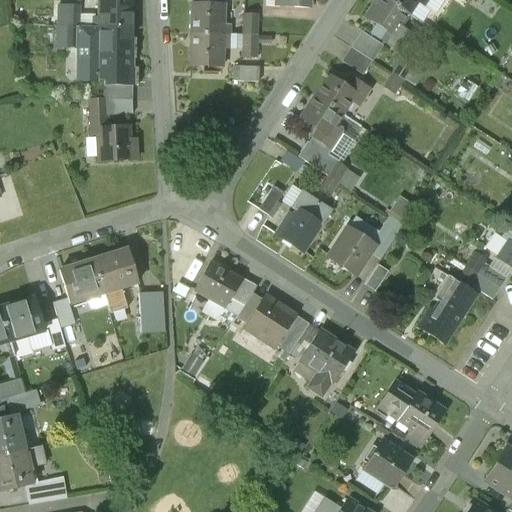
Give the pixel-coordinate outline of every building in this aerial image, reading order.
[(130,0),(97,0),(98,23),(90,23),(90,27),(129,28),(130,28),(130,0)] [(279,0),(279,7),(310,9),(310,0),(279,0)] [(409,16),(384,0),(375,0),(365,18),(382,29),(376,38),(396,51),(408,33),(401,28),(409,16)] [(384,0),(409,16),(417,4),(424,8),(428,0),(384,0)] [(223,4),(191,3),(190,34),(229,35),(229,31),(222,31),(223,4)] [(79,5),(65,4),(65,27),(79,27),(79,5)] [(256,15),(243,15),(242,36),(256,36),(256,28),(256,20),(256,15)] [(264,20),(256,20),(256,28),(264,28),(264,20)] [(79,27),(65,27),(65,47),(78,48),(78,57),(82,57),(81,81),(104,81),(104,86),(132,87),(133,85),(138,85),(138,67),(131,67),(131,58),(134,58),(134,37),(129,37),(129,28),(90,27),(79,27)] [(229,35),(190,34),(189,64),(221,65),(222,46),(229,46),(229,35)] [(256,36),(242,36),(242,56),(256,57),(256,36)] [(259,68),(233,67),(232,83),(259,84),(259,68)] [(345,87),(327,75),(313,96),(344,116),(352,103),(359,108),(371,90),(351,77),(345,87)] [(392,76),(383,89),(393,96),(402,83),(392,76)] [(132,87),(104,86),(103,100),(132,101),(132,87)] [(344,116),(313,96),(299,118),(317,130),(311,139),(331,151),(343,133),(336,129),(344,116)] [(129,128),(106,129),(105,116),(103,100),(89,101),(91,134),(98,134),(99,161),(131,159),(129,128)] [(103,100),(105,116),(133,114),(132,101),(103,100)] [(308,142),(298,158),(327,176),(336,162),(337,161),(308,142)] [(346,169),(336,162),(327,176),(337,183),(346,169)] [(337,183),(327,176),(318,190),(328,197),(337,183)] [(271,190),(258,210),(269,216),(281,197),(271,190)] [(329,212),(302,194),(292,209),(297,212),(292,219),(287,217),(276,235),(303,252),(329,212)] [(373,247),(372,249),(382,255),(401,225),(392,219),(373,247)] [(373,247),(347,230),(328,259),(341,268),(348,266),(358,272),(372,249),(373,247)] [(511,241),(508,239),(496,257),(511,268),(511,241)] [(127,251),(93,261),(103,294),(137,283),(127,251)] [(486,260),(476,253),(466,268),(476,274),(486,260)] [(93,261),(60,271),(70,304),(103,294),(93,261)] [(240,283),(210,263),(193,289),(223,308),(240,283)] [(378,266),(365,286),(375,293),(388,272),(378,266)] [(255,290),(241,280),(240,283),(223,308),(237,317),(251,295),(255,290)] [(191,289),(179,284),(173,296),(175,298),(174,300),(180,303),(181,300),(185,302),(191,289)] [(163,293),(138,294),(140,334),(165,332),(163,293)] [(263,302),(251,295),(237,317),(236,319),(247,326),(263,302)] [(33,298),(0,307),(0,311),(9,341),(43,331),(33,298)] [(72,325),(65,299),(52,303),(57,321),(60,329),(72,325)] [(276,309),(263,301),(263,302),(247,326),(262,336),(276,346),(295,317),(295,316),(278,306),(276,309)] [(461,318),(438,303),(432,312),(428,310),(417,327),(444,344),(461,318)] [(0,311),(0,343),(9,341),(0,311)] [(295,317),(276,346),(289,355),(308,325),(295,317)] [(60,329),(57,321),(44,325),(52,352),(65,348),(60,329)] [(319,332),(308,325),(289,355),(295,359),(302,348),(307,351),(319,332)] [(352,353),(319,332),(307,351),(299,363),(317,374),(306,391),(322,401),(352,353)] [(203,364),(191,356),(182,372),(194,379),(203,364)] [(15,360),(3,363),(9,383),(21,379),(15,360)] [(9,383),(0,385),(0,400),(4,399),(25,392),(21,379),(9,383)] [(416,394),(414,397),(394,383),(378,405),(424,437),(441,412),(416,394)] [(25,392),(4,399),(9,417),(16,416),(40,408),(34,390),(25,392)] [(9,417),(0,419),(0,455),(24,450),(16,416),(9,417)] [(381,442),(363,469),(393,489),(411,461),(381,442)] [(511,452),(504,448),(483,480),(511,498),(511,452)] [(24,450),(0,455),(0,492),(23,487),(32,485),(24,450)] [(61,479),(33,485),(32,485),(23,487),(26,506),(65,499),(61,479)] [(365,511),(346,500),(338,511),(365,511)] [(486,511),(473,503),(466,511),(486,511)]
